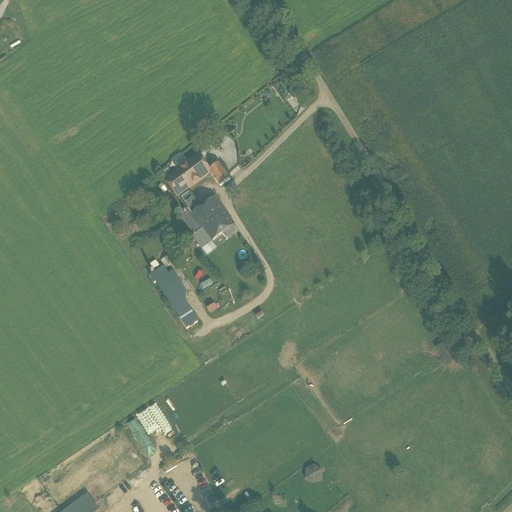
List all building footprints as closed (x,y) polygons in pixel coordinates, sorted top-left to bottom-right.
[(163,182),(192,219),(206,209),(194,193),(217,176),(226,187),(239,178),(222,156),(211,164),(202,152),(163,182)] [(196,217),(213,242),(236,226),(219,201),(196,217)] [(199,321),(171,271),(166,273),(163,266),(151,272),(182,330),(199,321)] [(305,466),(303,481),(321,483),(322,468),(305,466)] [(138,476),(119,489),(125,498),(144,485),(138,476)] [(85,494),(63,510),(64,511),(94,511),(97,510),(85,494)]
